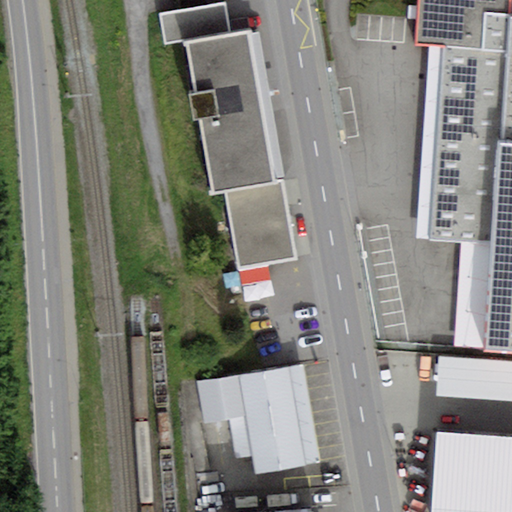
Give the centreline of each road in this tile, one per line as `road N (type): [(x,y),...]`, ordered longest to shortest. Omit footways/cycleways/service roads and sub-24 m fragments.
road 1 (residential): [(390,511),(294,0)]
road 2 (primary): [(22,0),(57,511)]
